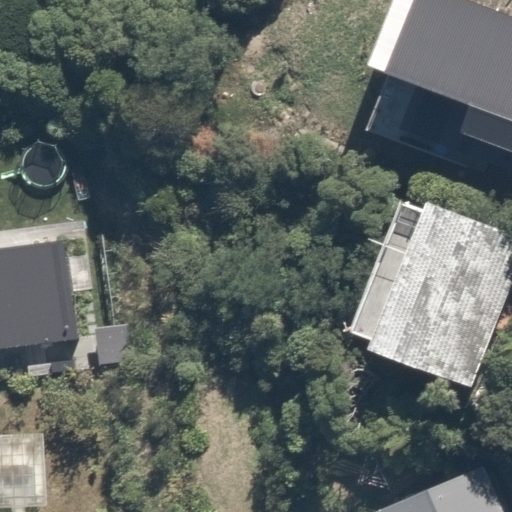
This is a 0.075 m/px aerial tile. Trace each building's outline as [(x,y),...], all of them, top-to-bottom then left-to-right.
[(511,157),(511,27),(432,0),(400,92),(478,120),(470,143),(511,157)] [(480,401),(511,308),(511,242),(438,217),(436,224),(412,215),(365,351),(386,358),(382,368),(480,401)] [(0,354),(79,345),(67,249),(0,257),(0,354)] [(51,427),(0,426),(0,502),(51,503),(51,427)] [(501,511),(485,476),(406,511),(501,511)]
